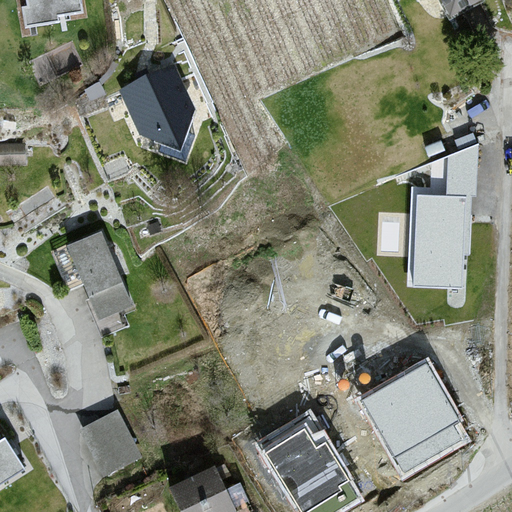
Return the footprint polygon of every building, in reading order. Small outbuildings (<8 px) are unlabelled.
[(57,0),(25,5),(27,15),(23,16),(25,28),(52,24),(55,20),(78,18),(77,0),(57,0)] [(471,0),(411,0),(412,1),(414,0),(434,0),(446,25),(476,11),(471,0)] [(169,68),(112,93),(135,146),(176,156),(188,110),(169,68)] [(478,145),(448,158),(446,195),(417,194),(413,286),(462,288),(463,254),(470,255),(472,197),(476,197),(478,145)] [(23,149),(0,149),(0,169),(24,169),(23,149)] [(97,235),(63,250),(104,339),(126,328),(125,315),(132,312),(97,235)] [(462,419),(429,362),(362,401),(405,473),(464,439),(455,424),(462,419)] [(114,415),(77,435),(102,482),(139,463),(114,415)] [(305,429),(265,453),(301,511),(333,511),(358,497),(326,443),(316,448),(305,429)] [(0,483),(24,468),(4,438),(0,440),(0,483)] [(235,511),(215,468),(171,488),(181,511),(235,511)]
